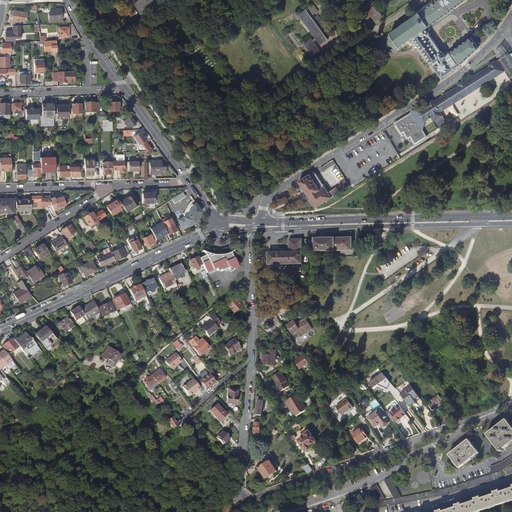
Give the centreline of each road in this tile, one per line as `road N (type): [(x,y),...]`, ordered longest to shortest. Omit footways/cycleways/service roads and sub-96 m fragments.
road 1 (residential): [(244,229),(252,318),(242,500),(490,411)]
road 2 (secondary): [(262,221),(265,202),(280,187),(451,78),(511,13)]
road 3 (track): [(419,0),(258,116),(238,109),(222,85)]
road 4 (secondary): [(0,329),(219,226)]
road 5 (tertiary): [(250,229),(483,224)]
road 6 (tertiary): [(483,216),(262,221)]
road 7 (residential): [(333,495),(490,411)]
road 8 (residential): [(0,259),(113,185)]
road 9 (residential): [(0,93),(124,89)]
